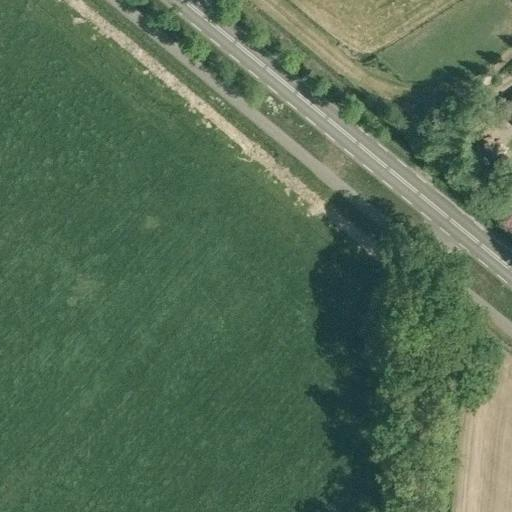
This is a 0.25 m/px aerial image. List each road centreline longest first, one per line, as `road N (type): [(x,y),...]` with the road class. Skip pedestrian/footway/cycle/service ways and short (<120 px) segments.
road 1 (primary): [(511,273),(181,0)]
road 2 (track): [(428,511),(438,271)]
